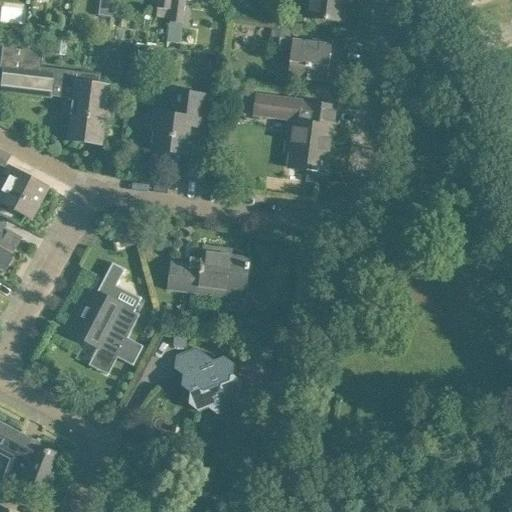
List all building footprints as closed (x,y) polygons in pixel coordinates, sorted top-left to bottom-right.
[(170,19),(172,0),(157,0),(157,9),(156,17),(169,19),(170,19)] [(172,0),(170,19),(169,19),(166,42),(179,43),(184,0),(172,0)] [(311,0),(310,18),(342,22),(345,0),(311,0)] [(331,45),(330,46),(294,40),(296,28),(272,24),(270,38),(280,38),(278,50),(291,52),(288,78),(327,82),(330,61),(343,62),(345,47),(331,45)] [(50,98),(53,77),(40,75),(43,51),(30,49),(27,73),(5,70),(2,92),(20,94),(20,95),(48,99),(48,97),(50,98)] [(100,76),(78,73),(69,141),(102,145),(109,88),(98,87),(100,76)] [(155,114),(151,151),(186,156),(190,121),(203,122),(206,96),(175,92),(172,116),(155,114)] [(332,149),(337,108),(255,98),(252,117),(295,122),(289,164),(307,167),(306,170),(312,171),(312,172),(317,173),(318,172),(326,173),(329,149),(332,149)] [(0,165),(4,168),(11,155),(0,149),(0,165)] [(48,188),(9,167),(0,184),(0,202),(31,219),(48,188)] [(130,220),(115,225),(119,240),(135,236),(130,220)] [(0,268),(4,270),(20,240),(0,228),(0,268)] [(245,294),(250,260),(220,256),(221,250),(204,248),(201,268),(172,264),(168,291),(189,293),(190,285),(199,287),(198,294),(216,296),(216,291),(245,294)] [(81,315),(71,334),(98,348),(89,366),(108,376),(117,358),(133,366),(143,347),(127,339),(139,315),(134,313),(141,299),(117,286),(125,270),(112,263),(97,293),(93,292),(84,310),(85,311),(82,316),(81,315)] [(197,350),(176,358),(175,370),(183,376),(182,387),(191,394),(189,405),(198,412),(209,408),(217,415),(228,410),(233,405),(239,395),(241,384),(241,383),(232,377),(235,366),(226,359),(216,363),(197,350)] [(22,437),(0,425),(0,452),(14,459),(4,482),(22,489),(24,484),(46,492),(60,457),(37,448),(38,445),(36,444),(34,446),(21,439),(22,437)]
